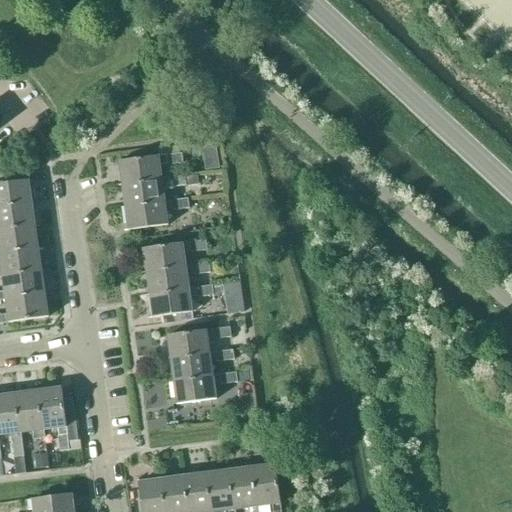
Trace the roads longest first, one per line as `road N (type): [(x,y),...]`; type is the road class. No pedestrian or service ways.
road 1 (secondary): [(511,190),(306,0)]
road 2 (residential): [(108,511),(87,342)]
road 3 (residential): [(87,342),(69,187)]
